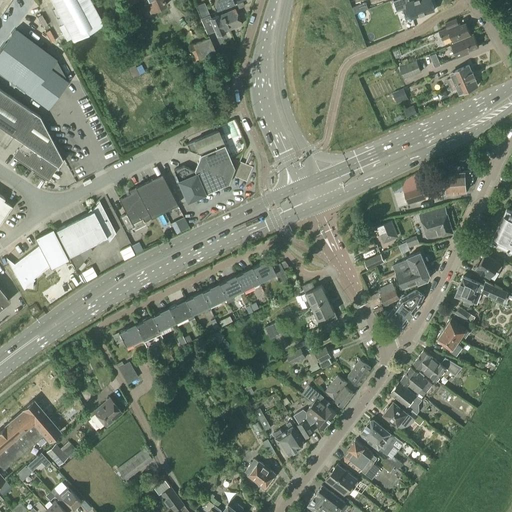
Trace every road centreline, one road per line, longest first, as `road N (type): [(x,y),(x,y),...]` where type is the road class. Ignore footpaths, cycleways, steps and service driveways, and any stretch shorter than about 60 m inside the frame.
road 1 (residential): [(193,511),(99,341),(100,326),(271,243),(310,277),(341,267)]
road 2 (primary): [(0,373),(110,299),(305,209)]
road 3 (primary): [(297,188),(131,266),(0,355)]
road 4 (primary): [(511,88),(316,180)]
road 5 (primary): [(323,202),(511,107)]
road 6 (residential): [(387,347),(417,323),(493,171)]
road 7 (residential): [(278,511),(384,370),(387,347)]
road 8 (primary): [(316,180),(280,77),(288,0)]
road 9 (unclassified): [(50,207),(170,145)]
road 10 (primary): [(262,66),(270,123),(297,188)]
